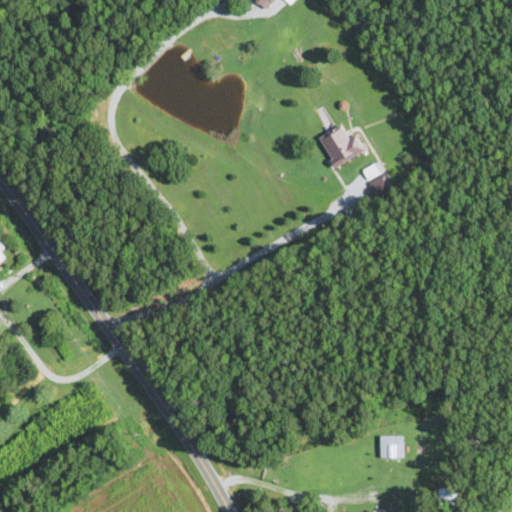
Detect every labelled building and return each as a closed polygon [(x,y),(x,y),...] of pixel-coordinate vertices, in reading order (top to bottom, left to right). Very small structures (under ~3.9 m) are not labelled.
[(291,0),(258,0),(268,9),(276,0),(287,0),(289,2),(291,0)] [(351,138),(343,125),(321,138),(339,168),(368,150),(358,134),(351,138)] [(392,189),(380,171),(379,172),(376,168),(368,174),(381,196),(392,189)] [(0,242),(0,264),(9,259),(0,242)] [(382,457),(405,457),(405,435),(382,435),(382,457)]
